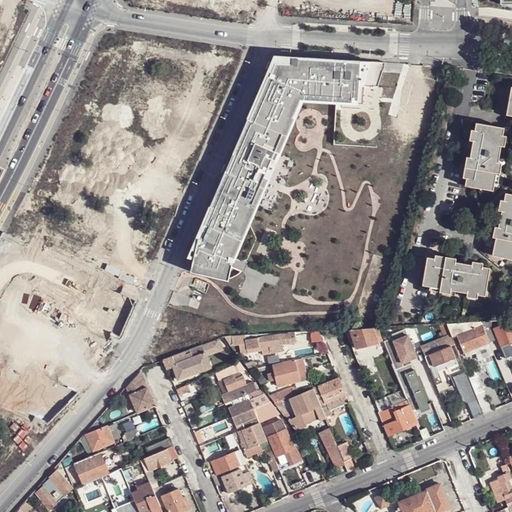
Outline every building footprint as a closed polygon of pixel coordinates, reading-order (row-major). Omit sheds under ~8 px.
[(377,86),(384,62),(306,57),(306,59),(291,58),(276,62),(271,75),(267,74),(195,240),(198,241),(191,270),(219,276),(229,279),(234,257),(235,258),(301,100),(362,103),(363,86),(377,86)] [(500,133),(501,126),(474,121),(473,125),(463,124),(461,134),(467,135),(469,128),(473,129),(471,139),(468,156),(467,166),(494,171),(496,160),(499,144),(500,133)] [(463,184),(491,189),(494,171),(467,166),(464,176),(463,184)] [(511,192),(503,191),(502,198),(500,209),(496,225),(494,235),(511,239),(511,192)] [(511,257),(511,239),(494,235),(490,253),(511,257)] [(439,285),(443,257),(433,255),(426,255),(421,282),(439,285)] [(483,293),(488,265),(481,264),(471,263),(454,259),(443,257),(439,285),(449,287),(466,290),(475,292),(483,293)] [(511,319),(511,320),(494,327),(506,357),(511,354),(511,319)] [(464,351),(489,341),(484,329),(481,321),(447,323),(451,334),(453,336),(458,334),(461,341),(455,343),(458,351),(464,349),(464,351)] [(439,323),(445,336),(451,334),(447,323),(439,323)] [(345,328),(349,339),(353,338),(357,348),(383,341),(378,327),(345,328)] [(490,327),(484,329),(489,341),(495,339),(490,327)] [(305,331),(307,342),(323,340),(319,331),(305,331)] [(273,334),(245,339),(247,348),(269,345),(270,352),(284,349),(283,343),(296,342),(295,332),(273,333),(273,334)] [(458,364),(449,342),(454,340),(453,336),(451,334),(445,336),(421,346),(423,351),(435,346),(435,348),(441,346),(442,349),(429,354),(436,372),(458,364)] [(391,338),(383,341),(395,369),(403,366),(401,363),(413,358),(412,356),(415,355),(407,335),(392,341),(391,338)] [(214,347),(205,352),(207,355),(223,348),(218,338),(216,339),(217,341),(212,343),(214,347)] [(163,359),(167,368),(174,366),(176,364),(181,377),(193,372),(192,370),(210,362),(207,355),(205,352),(214,347),(212,343),(217,341),(216,339),(209,342),(190,349),(163,359)] [(303,358),(295,360),(299,381),(307,379),(303,358)] [(295,360),(273,365),(275,372),(268,373),(270,380),(277,379),(278,386),(299,381),(295,360)] [(230,365),(225,367),(228,373),(244,367),(239,361),(235,363),(230,365)] [(210,362),(192,370),(193,372),(210,364),(210,362)] [(403,366),(395,369),(403,389),(407,397),(407,400),(409,404),(411,410),(419,407),(427,403),(410,363),(403,366)] [(141,369),(127,386),(138,411),(155,403),(141,369)] [(478,400),(467,371),(453,377),(462,401),(468,404),(478,400)] [(233,400),(247,394),(254,391),(260,389),(258,387),(256,388),(253,382),(247,384),(243,375),(242,376),(240,372),(224,379),(229,391),(233,400)] [(312,386),(312,387),(318,385),(319,386),(339,378),(337,375),(311,385),(312,386)] [(345,394),(339,378),(319,386),(318,385),(312,387),(313,388),(316,396),(322,393),(325,402),(345,394)] [(190,390),(184,393),(186,398),(193,395),(192,391),(196,389),(195,386),(198,385),(196,380),(187,384),(190,390)] [(190,390),(187,384),(176,389),(179,395),(184,393),(190,390)] [(295,393),(292,387),(273,395),(272,393),(268,394),(275,402),(279,400),(295,393)] [(313,388),(289,398),(296,415),(291,417),(279,400),(275,402),(286,417),(287,416),(295,428),(304,424),(303,421),(318,415),(319,418),(324,416),(322,409),(316,396),(313,388)] [(266,419),(279,414),(260,389),(254,391),(257,396),(266,419)] [(375,400),(379,411),(393,406),(407,400),(407,397),(403,389),(375,400)] [(233,400),(229,391),(224,394),(228,402),(233,400)] [(254,391),(247,394),(249,399),(257,396),(254,391)] [(247,394),(233,400),(235,405),(228,408),(236,425),(242,423),(244,428),(259,422),(249,399),(247,394)] [(345,394),(325,402),(328,407),(329,406),(347,399),(345,394)] [(487,397),(478,400),(483,415),(492,411),(487,397)] [(483,415),(478,400),(468,404),(474,418),(483,415)] [(379,411),(389,434),(417,423),(411,410),(409,404),(395,410),(393,406),(379,411)] [(322,409),(324,416),(332,412),(329,406),(328,407),(322,409)] [(282,419),(265,426),(277,454),(294,448),(282,419)] [(117,439),(122,437),(116,422),(108,425),(114,440),(117,439)] [(249,447),(266,440),(259,422),(244,428),(238,431),(242,442),(240,443),(243,450),(249,447)] [(108,424),(87,433),(88,437),(93,449),(114,440),(108,425),(108,424)] [(329,427),(319,432),(329,454),(330,454),(336,469),(345,465),(344,462),(337,447),(329,427)] [(137,428),(123,433),(124,436),(122,437),(117,439),(118,443),(140,435),(137,428)] [(83,442),(88,437),(87,433),(86,432),(79,440),(83,442)] [(295,434),(292,437),(298,447),(299,446),(301,450),(305,447),(295,434)] [(88,437),(83,442),(88,451),(93,449),(88,437)] [(169,437),(144,448),(147,456),(173,445),(169,437)] [(238,445),(235,438),(230,440),(233,448),(238,445)] [(252,453),(270,446),(267,439),(266,440),(249,447),(252,453)] [(337,447),(344,462),(347,460),(354,457),(348,442),(337,447)] [(141,459),(151,484),(152,487),(158,485),(151,468),(172,459),(172,458),(177,456),(173,445),(147,456),(141,459)] [(246,463),(239,449),(233,452),(239,465),(246,463)] [(266,452),(269,458),(274,456),(272,450),(266,452)] [(102,475),(109,472),(107,467),(109,467),(113,467),(112,464),(109,464),(111,462),(109,459),(106,457),(108,455),(107,453),(105,454),(103,456),(101,451),(74,462),(83,483),(102,475)] [(239,465),(233,452),(212,461),(218,474),(239,465)] [(499,502),(511,496),(511,487),(508,479),(511,478),(509,472),(510,471),(506,462),(502,464),(505,473),(497,476),(498,478),(491,481),(499,502)] [(228,493),(247,485),(241,470),(240,468),(221,476),(228,493)] [(248,468),(241,470),(247,485),(254,482),(248,468)] [(44,485),(36,492),(50,509),(72,488),(58,470),(51,476),(51,477),(44,484),(44,485)] [(426,488),(427,490),(436,511),(441,511),(451,507),(441,482),(426,488)] [(152,511),(162,511),(163,511),(157,499),(152,487),(151,484),(132,492),(139,511),(141,511),(151,508),(152,511)] [(157,499),(163,497),(161,494),(158,485),(152,487),(157,499)] [(169,511),(179,511),(187,509),(183,498),(182,495),(178,487),(161,494),(163,497),(169,511)] [(434,511),(436,511),(427,490),(399,502),(402,508),(398,509),(397,510),(397,511),(434,511)] [(384,493),(375,497),(381,509),(389,505),(384,493)] [(511,511),(511,496),(499,502),(500,505),(503,504),(505,508),(494,511),(511,511)] [(117,511),(115,506),(113,502),(103,505),(101,501),(93,504),(94,508),(92,510),(93,511),(117,511)]
